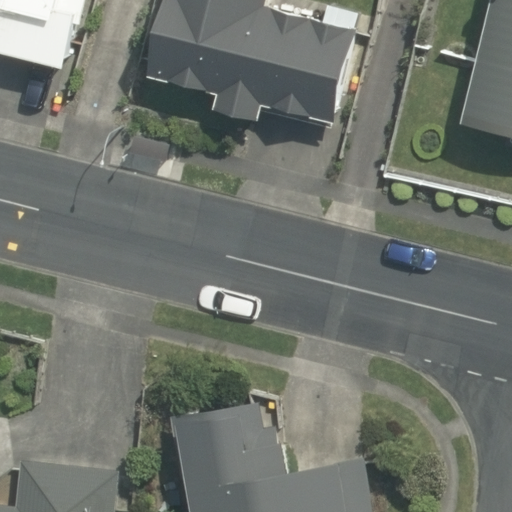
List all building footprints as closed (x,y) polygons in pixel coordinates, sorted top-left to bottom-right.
[(0,0),(0,42),(71,63),(89,0),(0,0)] [(344,120),(367,26),(273,2),(273,0),(174,0),(154,72),(226,90),(221,107),(265,119),(270,101),(344,120)] [(511,0),(490,0),(462,121),(511,132),(511,0)] [(188,438),(200,511),(379,511),(369,453),(343,450),(293,458),(289,434),(283,435),(280,416),(268,418),(264,394),(174,409),(179,440),(188,438)] [(0,511),(117,511),(123,464),(26,453),(21,501),(0,498),(0,511)]
